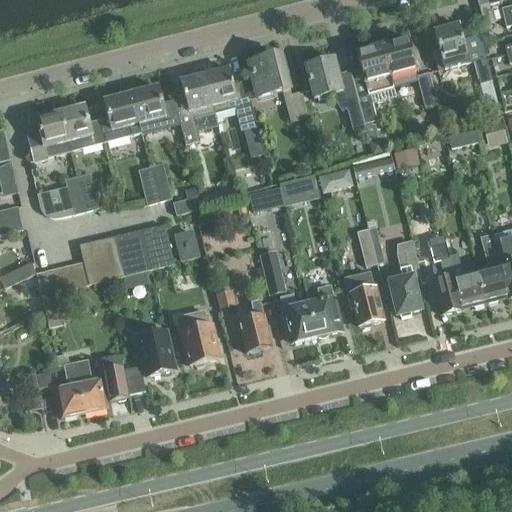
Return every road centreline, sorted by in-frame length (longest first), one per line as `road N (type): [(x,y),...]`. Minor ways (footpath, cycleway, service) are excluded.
road 1 (residential): [(35,466),(511,349)]
road 2 (secondary): [(511,399),(43,511)]
road 3 (residential): [(0,89),(376,0)]
road 4 (secondary): [(228,511),(511,445)]
